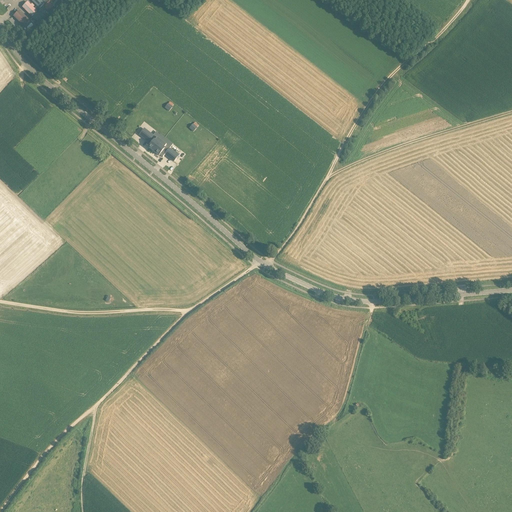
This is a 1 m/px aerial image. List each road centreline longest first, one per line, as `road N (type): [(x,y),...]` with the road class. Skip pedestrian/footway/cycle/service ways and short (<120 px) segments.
road 1 (tertiary): [(511,292),(374,303),(290,278),(244,249),(30,70),(0,29)]
road 2 (track): [(468,0),(386,79),(326,177)]
road 3 (track): [(511,111),(326,177)]
road 4 (track): [(0,299),(82,311),(189,310)]
road 5 (track): [(94,406),(37,460),(0,511)]
road 6 (track): [(189,310),(94,406)]
